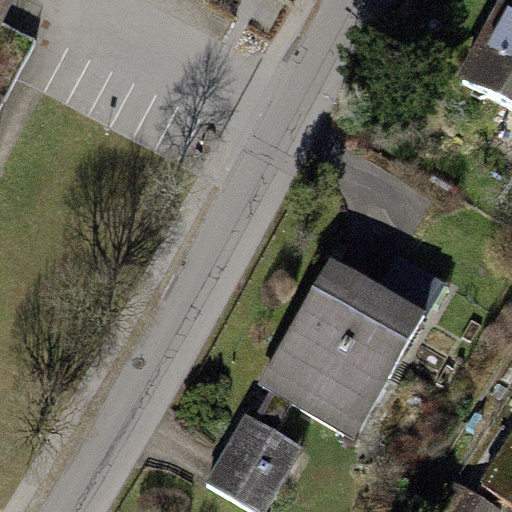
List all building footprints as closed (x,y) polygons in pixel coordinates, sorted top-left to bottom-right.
[(0,0),(0,33),(17,0),(0,0)] [(511,12),(508,11),(467,85),(511,109),(511,12)] [(427,323),(335,269),(300,329),(302,330),(267,390),(349,438),(385,377),(393,382),(427,323)] [(511,450),(487,490),(511,506),(511,450)] [(272,511),(286,488),(232,455),(211,489),(250,511),(272,511)] [(496,511),(477,500),(469,511),(496,511)]
